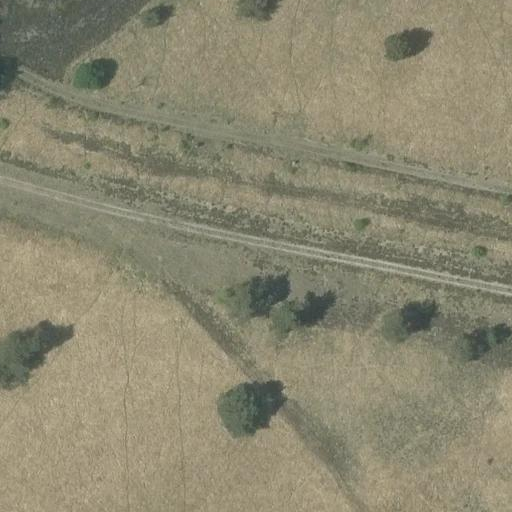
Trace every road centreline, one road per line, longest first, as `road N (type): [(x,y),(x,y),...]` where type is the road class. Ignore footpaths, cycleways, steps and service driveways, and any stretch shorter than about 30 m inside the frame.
road 1 (track): [(0,61),(53,91),(113,109),(511,193)]
road 2 (track): [(511,291),(116,212),(0,179)]
